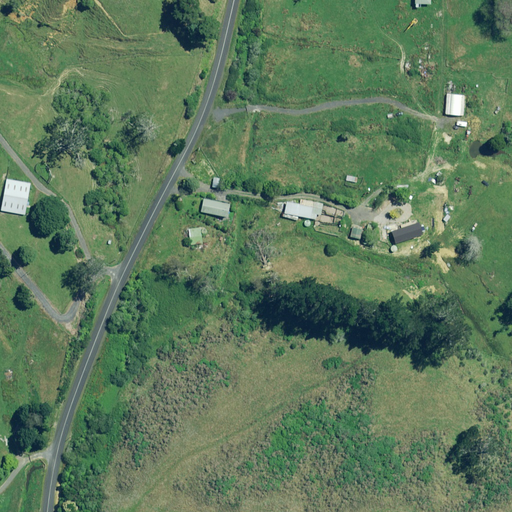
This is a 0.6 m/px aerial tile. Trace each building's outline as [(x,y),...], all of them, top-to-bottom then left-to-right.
[(450,115),(450,117),(453,117),(453,115),(461,116),(462,95),(444,94),(443,114),(450,115)] [(31,184),(6,180),(1,210),(25,215),(31,184)] [(229,217),(231,205),(204,199),(201,212),(229,217)] [(287,202),(285,214),(316,220),(317,215),(321,215),(323,204),(301,200),(300,205),(287,202)] [(384,230),(382,230),(385,244),(400,242),(400,239),(406,238),(407,240),(412,239),(412,237),(430,234),(427,220),(400,225),(400,222),(384,225),(384,230)] [(349,227),(347,236),(357,239),(359,229),(349,227)] [(188,229),(190,245),(202,244),(200,228),(188,229)]
